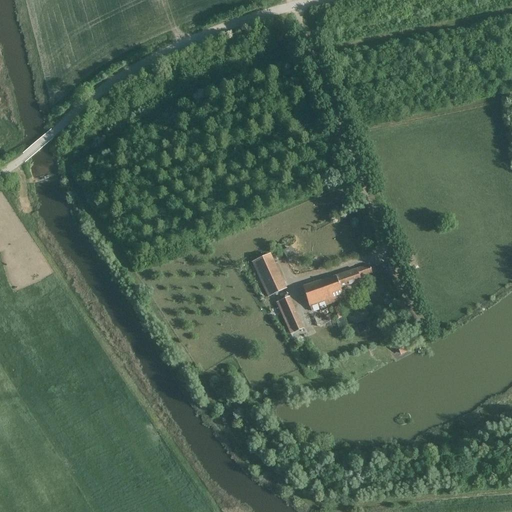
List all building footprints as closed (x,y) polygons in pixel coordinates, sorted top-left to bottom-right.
[(267,297),(286,288),(270,253),(251,262),(267,297)] [(360,278),(371,274),(369,265),(320,281),(320,280),(312,283),(312,284),(303,287),(311,311),(345,300),(341,288),(361,281),(360,278)] [(307,335),(293,304),(281,309),(295,340),(307,335)] [(341,317),(337,307),(332,309),(336,319),(341,317)] [(396,345),(401,355),(416,346),(412,337),(396,345)]
